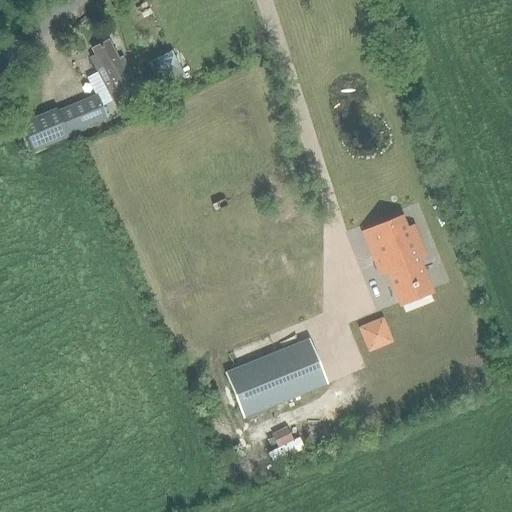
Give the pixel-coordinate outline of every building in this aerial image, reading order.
[(91,59),(112,99),(136,87),(121,59),(118,61),(107,42),(92,49),(96,56),(91,59)] [(183,76),(171,51),(148,62),(161,87),(183,76)] [(67,137),(66,135),(105,119),(95,95),(56,112),(55,109),(20,124),(33,152),(67,137)] [(413,228),(404,231),(400,220),(372,231),(377,242),(368,246),(379,273),(387,269),(396,292),(410,286),(411,288),(416,286),(415,284),(424,281),(415,258),(423,255),(413,228)] [(224,374),(242,419),(326,384),(308,340),(224,374)] [(286,429),(271,436),(277,447),(292,440),(286,429)]
